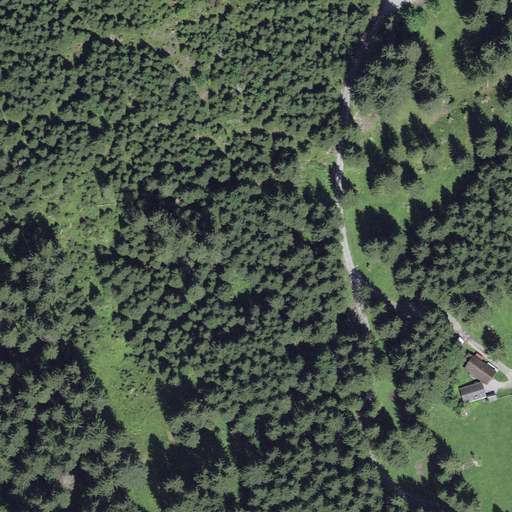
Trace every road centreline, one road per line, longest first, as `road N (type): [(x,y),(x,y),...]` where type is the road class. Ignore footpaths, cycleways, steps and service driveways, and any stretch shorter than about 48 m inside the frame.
road 1 (track): [(445,511),(398,492),(366,447),(373,372),(337,176),(358,41)]
road 2 (track): [(358,283),(402,307),(441,310),(511,375)]
